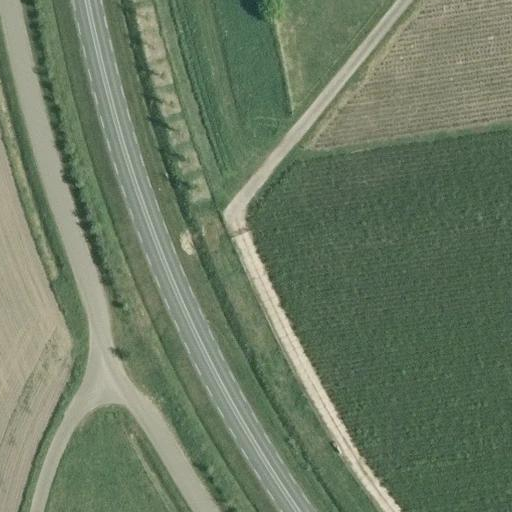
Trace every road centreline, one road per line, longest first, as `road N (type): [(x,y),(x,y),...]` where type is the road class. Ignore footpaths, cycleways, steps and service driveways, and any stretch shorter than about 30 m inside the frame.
road 1 (primary): [(299,511),(212,371),(167,274),(86,0)]
road 2 (unclassified): [(106,376),(98,303),(30,102),(9,0)]
road 3 (unclassified): [(229,214),(404,0)]
road 4 (unclassified): [(210,511),(143,406),(106,376)]
road 5 (unclassified): [(35,511),(73,415),(106,376)]
